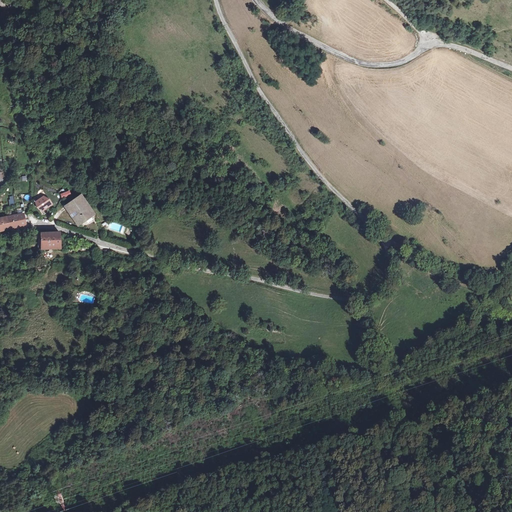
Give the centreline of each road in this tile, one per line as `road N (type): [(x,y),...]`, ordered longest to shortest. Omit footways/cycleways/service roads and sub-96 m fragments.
road 1 (unclassified): [(215,0),(275,114),(317,173),(380,236),(391,262),(385,285),(343,298),(195,269),(49,226),(0,234)]
road 2 (tertiary): [(432,46),(394,63),(360,62),(289,29),(256,0)]
road 3 (track): [(511,275),(479,289),(384,243)]
